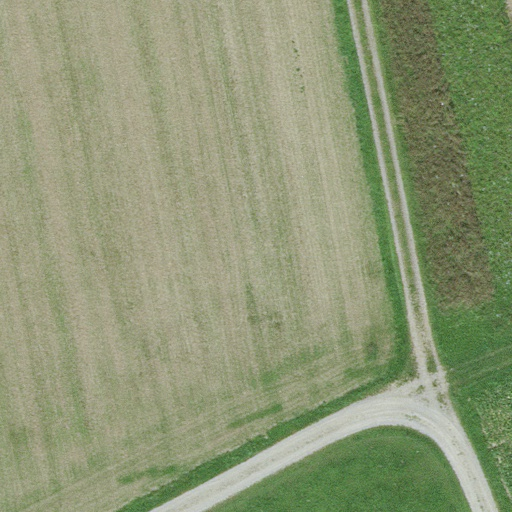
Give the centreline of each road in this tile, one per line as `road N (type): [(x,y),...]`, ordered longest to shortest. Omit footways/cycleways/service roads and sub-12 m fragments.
road 1 (track): [(359,0),(433,387),(177,511)]
road 2 (track): [(511,358),(433,387),(484,511)]
